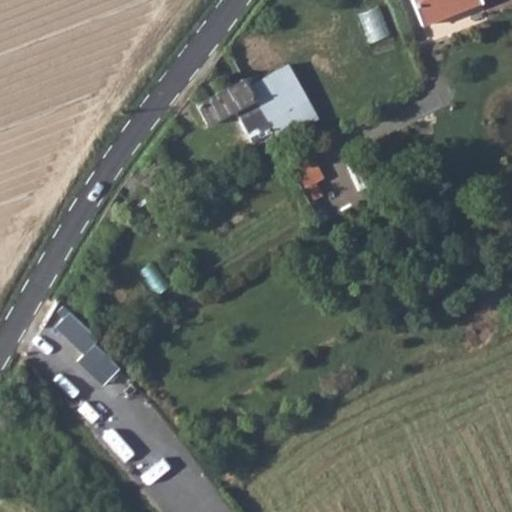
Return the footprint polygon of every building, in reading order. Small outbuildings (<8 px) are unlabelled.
[(411,0),(421,24),(479,1),(478,0),(411,0)] [(274,137),(243,78),(197,103),(208,124),(234,110),(252,141),(262,135),(265,141),(274,137)] [(149,173),(138,182),(151,198),(183,174),(162,146),(140,162),(149,173)] [(102,342),(69,312),(55,326),(85,354),(95,344),(98,347),(102,342)] [(30,469),(17,458),(3,475),(17,486),(30,469)]
